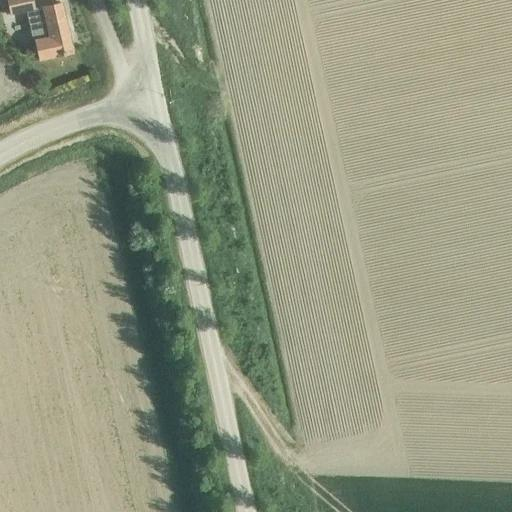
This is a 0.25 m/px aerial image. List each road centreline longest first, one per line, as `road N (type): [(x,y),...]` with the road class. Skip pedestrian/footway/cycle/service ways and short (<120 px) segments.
road 1 (tertiary): [(245,511),(157,98)]
road 2 (unclassified): [(0,158),(63,125),(157,98)]
